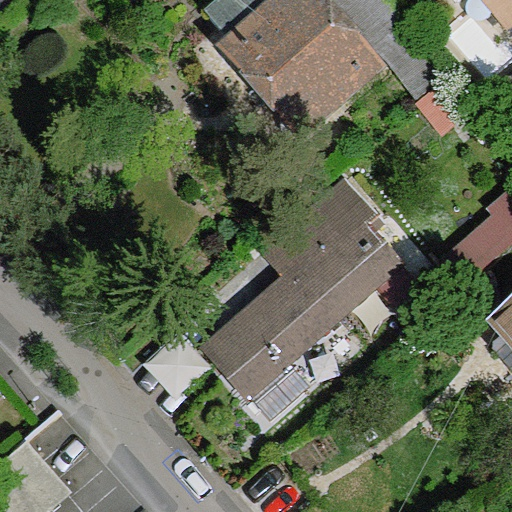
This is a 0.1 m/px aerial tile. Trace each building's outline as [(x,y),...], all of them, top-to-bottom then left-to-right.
[(238,51),(300,0),(235,0),(212,21),(238,51)] [(305,0),(300,0),(238,51),(302,126),(367,70),(365,68),(305,0)] [(348,0),(305,0),(365,68),(385,49),(389,46),(348,0)] [(383,0),(348,0),(389,46),(385,49),(424,95),(445,79),(383,0)] [(511,0),(489,0),(511,25),(511,24),(511,0)] [(463,115),(444,92),(425,107),(445,131),(463,115)] [(298,291),(217,361),(249,400),(401,268),(370,231),(377,224),(344,186),(266,253),(298,291)] [(279,421),(330,373),(321,363),(361,327),(352,317),(260,401),(279,421)] [(511,317),(501,327),(511,339),(511,317)] [(47,511),(67,495),(27,449),(0,471),(0,511),(47,511)]
